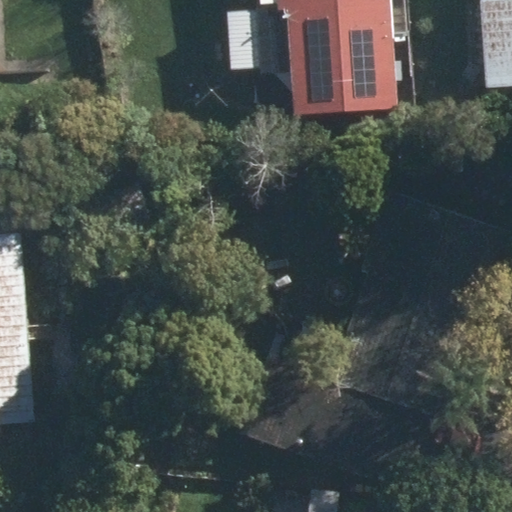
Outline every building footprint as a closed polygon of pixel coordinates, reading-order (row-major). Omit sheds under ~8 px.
[(285,15),(292,123),(398,116),(390,0),(275,0),(276,16),(285,15)] [(511,0),(480,0),(487,93),(511,91),(511,0)] [(0,180),(0,209),(11,208),(8,180),(0,180)] [(99,196),(113,244),(153,231),(140,185),(99,196)] [(242,434),(399,491),(427,415),(440,419),(509,233),(391,189),(360,272),(372,276),(334,379),(271,356),(242,434)] [(267,221),(280,224),(286,196),(273,193),(267,221)] [(0,440),(1,440),(0,430),(36,428),(20,237),(0,238),(0,440)] [(259,264),(268,287),(278,282),(269,260),(259,264)] [(81,436),(97,452),(111,441),(94,423),(81,436)] [(308,511),(338,511),(340,495),(311,493),(308,511)]
